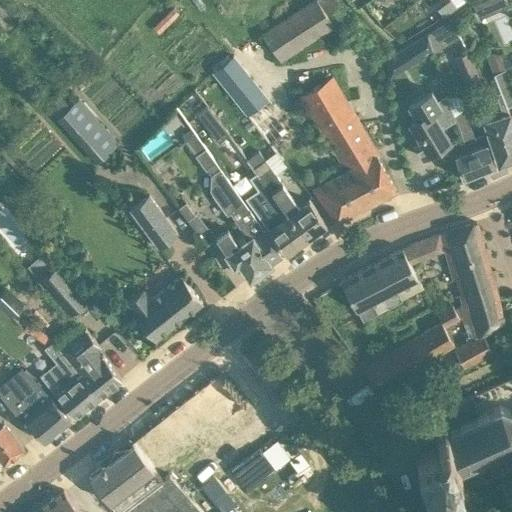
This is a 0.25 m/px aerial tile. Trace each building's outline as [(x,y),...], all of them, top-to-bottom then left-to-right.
[(282,62),(335,27),(334,25),(347,17),(335,0),(308,0),(261,31),(282,62)] [(452,0),(447,0),(437,8),(443,16),(457,7),(452,0)] [(473,4),(478,15),(486,12),(481,1),(473,4)] [(453,35),(446,22),(428,34),(431,48),(453,35)] [(412,61),(431,48),(428,34),(405,49),(412,61)] [(77,46),(76,47),(69,55),(84,70),(93,61),(77,46)] [(467,87),(473,84),(481,81),(469,51),(454,57),(467,87)] [(234,54),(212,71),(270,143),(287,130),(263,99),(267,96),(234,54)] [(511,116),(510,110),(508,105),(511,104),(511,87),(505,69),(493,73),(495,77),(490,79),(497,97),(478,102),(484,119),(498,162),(511,155),(511,116)] [(312,190),(332,218),(336,223),(396,190),(377,155),(380,154),(339,85),(332,74),(299,94),(306,105),(315,122),(317,121),(347,169),(312,190)] [(443,127),(455,119),(454,115),(448,96),(438,102),(432,91),(408,105),(416,116),(408,121),(420,140),(415,143),(416,145),(422,156),(441,145),(450,140),(443,127)] [(56,118),(97,162),(119,143),(78,98),(56,118)] [(207,105),(196,113),(218,141),(229,133),(207,105)] [(483,134),(474,137),(464,111),(454,115),(455,119),(466,150),(456,153),(455,154),(462,177),(464,176),(464,175),(495,163),(487,145),(486,141),(483,134)] [(194,132),(184,139),(195,154),(205,168),(215,161),(205,147),(204,145),(194,132)] [(258,150),(247,158),(257,170),(260,173),(305,237),(326,222),(314,206),(309,199),(298,206),(282,183),(275,173),(287,164),(285,163),(276,151),(265,159),(258,150)] [(0,170),(9,179),(15,173),(0,157),(0,170)] [(249,277),(282,255),(236,190),(227,176),(221,167),(211,174),(210,188),(227,213),(230,212),(242,230),(241,233),(235,238),(227,227),(215,235),(208,226),(207,226),(196,212),(195,213),(186,201),(179,207),(206,244),(216,237),(226,252),(234,264),(239,261),(249,277)] [(257,188),(245,197),(268,229),(273,236),(285,252),(305,237),(260,173),(257,170),(248,176),(257,188)] [(136,190),(123,200),(129,208),(158,247),(178,231),(149,193),(142,199),(136,190)] [(501,309),(477,222),(418,239),(402,247),(411,264),(446,250),(454,278),(456,277),(464,305),(458,306),(461,314),(469,340),(482,333),(482,332),(502,320),(501,309)] [(412,265),(411,264),(402,247),(341,279),(357,310),(382,296),(387,306),(395,302),(410,294),(423,287),(418,277),(412,265)] [(38,279),(69,315),(89,298),(58,262),(38,279)] [(134,311),(143,323),(155,338),(202,301),(181,274),(150,298),(143,289),(128,300),(135,310),(134,311)] [(23,305),(24,303),(7,286),(0,292),(0,306),(10,317),(23,305)] [(440,319),(443,325),(459,316),(452,303),(436,312),(440,319)] [(379,390),(380,390),(455,344),(443,325),(440,319),(382,356),(365,367),(379,390)] [(0,323),(0,340),(5,345),(13,336),(0,323)] [(52,340),(47,344),(62,363),(64,365),(68,362),(70,365),(76,361),(83,370),(78,374),(97,398),(122,378),(109,362),(102,354),(101,355),(95,348),(99,345),(85,327),(59,348),(52,340)] [(445,374),(463,364),(463,366),(492,351),(483,333),(482,333),(469,340),(455,346),(436,358),(445,374)] [(57,361),(41,374),(74,416),(97,398),(78,374),(83,370),(76,361),(70,365),(68,362),(64,365),(62,363),(47,344),(45,346),(57,361)] [(0,368),(14,381),(26,366),(0,345),(0,368)] [(1,393),(0,393),(0,395),(20,420),(24,416),(32,425),(39,434),(45,440),(71,418),(58,403),(51,395),(26,371),(13,383),(1,393)] [(131,441),(132,442),(157,474),(170,464),(192,447),(198,454),(215,441),(210,434),(229,419),(236,428),(252,416),(219,372),(131,441)] [(472,396),(441,410),(446,426),(447,428),(480,413),(472,396)] [(439,472),(443,482),(447,494),(446,497),(449,498),(450,495),(486,478),(477,458),(511,442),(511,411),(511,410),(499,404),(480,413),(447,428),(446,426),(443,424),(436,426),(434,429),(435,434),(413,442),(425,477),(439,472)] [(3,421),(2,421),(0,419),(0,457),(4,463),(24,447),(11,431),(3,421)] [(202,511),(181,488),(169,475),(163,481),(157,474),(132,442),(121,450),(123,452),(116,457),(115,455),(91,474),(90,473),(89,474),(118,511),(202,511)] [(261,448),(232,470),(246,489),(276,467),(261,448)] [(42,511),(80,511),(64,489),(39,507),(42,511)]
